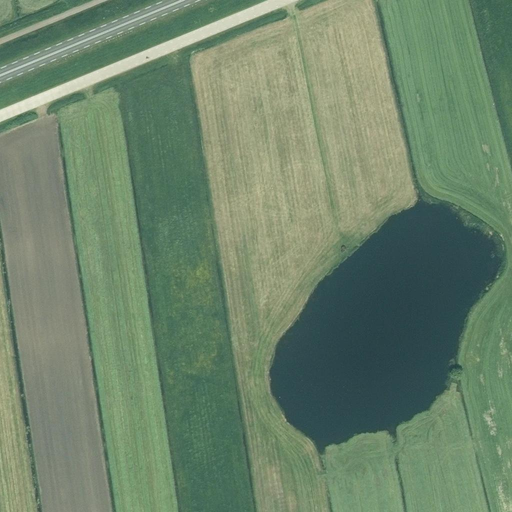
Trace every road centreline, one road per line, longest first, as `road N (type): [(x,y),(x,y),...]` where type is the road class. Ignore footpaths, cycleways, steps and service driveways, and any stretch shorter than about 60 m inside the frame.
road 1 (unclassified): [(0,116),(285,0)]
road 2 (primary): [(0,75),(183,0)]
